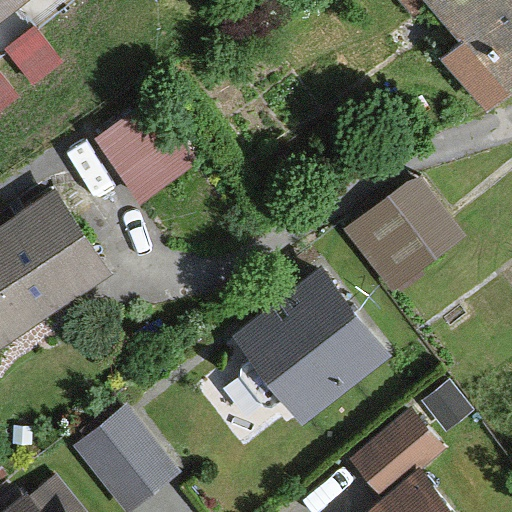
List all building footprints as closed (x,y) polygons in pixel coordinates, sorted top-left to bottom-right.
[(0,0),(0,38),(50,0),(0,0)] [(511,0),(430,0),(495,92),(511,80),(511,0)] [(159,102),(101,138),(139,199),(197,163),(159,102)] [(424,175),(352,231),(398,290),(470,234),(424,175)] [(56,189),(0,228),(0,363),(120,280),(56,189)] [(323,269),(239,339),(304,417),(389,346),(323,269)] [(135,410),(85,448),(133,511),(144,511),(188,479),(135,410)] [(416,413),(357,456),(388,499),(447,455),(416,413)] [(456,511),(430,475),(377,511),(456,511)] [(6,511),(80,511),(52,476),(6,511)]
